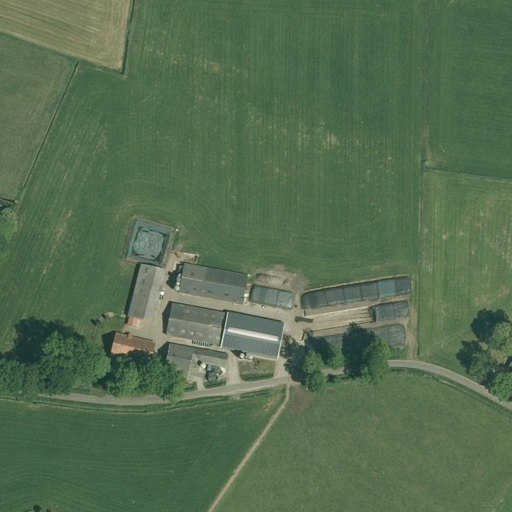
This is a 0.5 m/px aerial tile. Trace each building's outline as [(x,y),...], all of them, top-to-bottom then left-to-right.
[(153,238),(168,240),(169,232),(146,229),(145,233),(154,235),(153,238)] [(241,305),(247,276),(184,264),(178,293),(241,305)] [(151,323),(164,271),(141,265),(127,317),(151,323)] [(270,310),(270,300),(254,301),(254,311),(270,310)] [(227,312),(226,314),(172,304),(165,337),(177,339),(177,337),(220,346),(220,348),(277,359),(284,323),(227,312)] [(123,361),(128,337),(116,334),(113,343),(112,343),(110,344),(110,347),(110,348),(112,349),(110,358),(123,361)] [(128,337),(123,361),(149,368),(155,343),(128,337)] [(187,382),(189,368),(198,370),(199,363),(224,368),(227,355),(169,344),(163,377),(187,382)]
